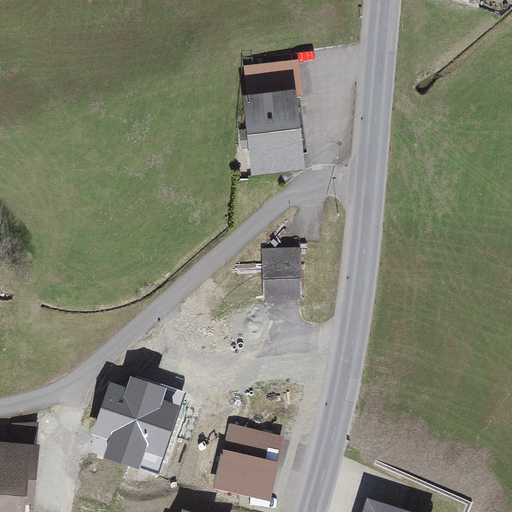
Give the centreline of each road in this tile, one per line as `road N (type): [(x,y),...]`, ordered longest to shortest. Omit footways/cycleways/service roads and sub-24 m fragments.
road 1 (residential): [(371,171),(264,219),(156,305),(84,389),(0,398)]
road 2 (secondary): [(371,171),(346,395),(308,511)]
road 3 (secondary): [(387,0),(371,171)]
